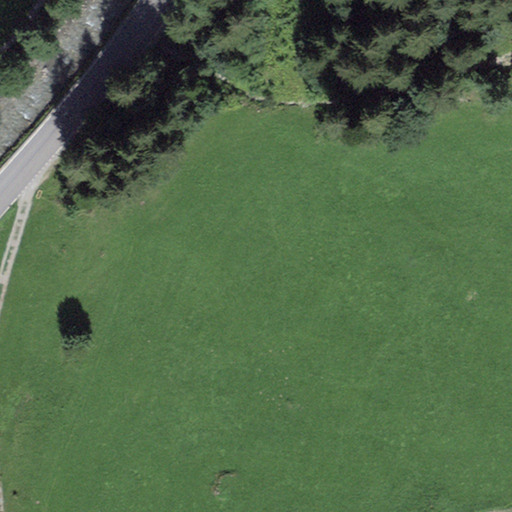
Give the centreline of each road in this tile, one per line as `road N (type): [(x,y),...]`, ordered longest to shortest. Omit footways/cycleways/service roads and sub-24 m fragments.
road 1 (tertiary): [(152,0),(0,195)]
road 2 (track): [(0,296),(41,147)]
